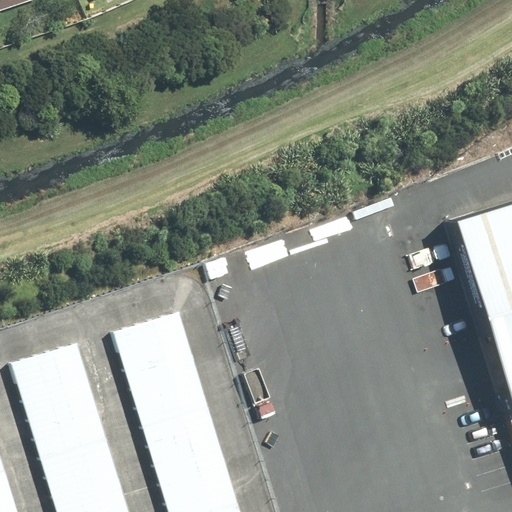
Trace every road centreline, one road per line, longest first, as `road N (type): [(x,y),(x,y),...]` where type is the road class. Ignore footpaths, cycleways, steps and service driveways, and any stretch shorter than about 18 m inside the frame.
road 1 (unknown): [(391,307),(365,511)]
road 2 (unknown): [(511,160),(474,176),(424,217),(391,307)]
